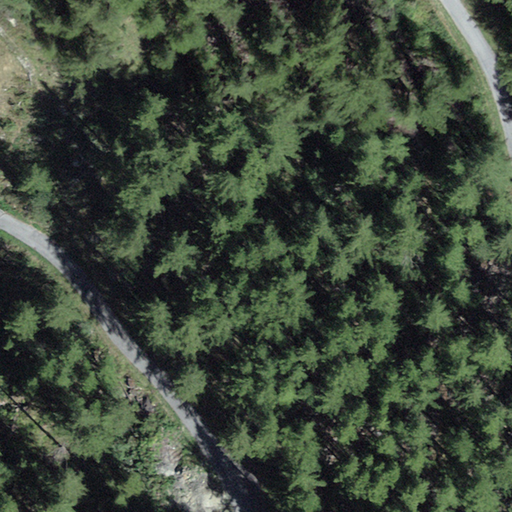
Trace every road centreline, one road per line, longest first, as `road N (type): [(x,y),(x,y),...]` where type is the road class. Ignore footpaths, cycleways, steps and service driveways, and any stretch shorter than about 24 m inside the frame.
road 1 (track): [(0,222),(95,286),(227,463),(249,511)]
road 2 (track): [(511,119),(491,51),(452,0)]
